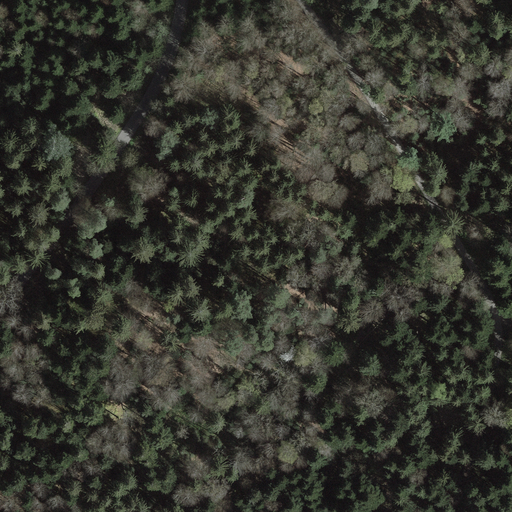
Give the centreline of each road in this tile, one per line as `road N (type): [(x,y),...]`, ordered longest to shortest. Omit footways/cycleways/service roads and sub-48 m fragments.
road 1 (track): [(458,511),(486,421),(500,322),(380,113),(299,0)]
road 2 (tertiary): [(0,303),(130,131),(165,66),(181,0)]
